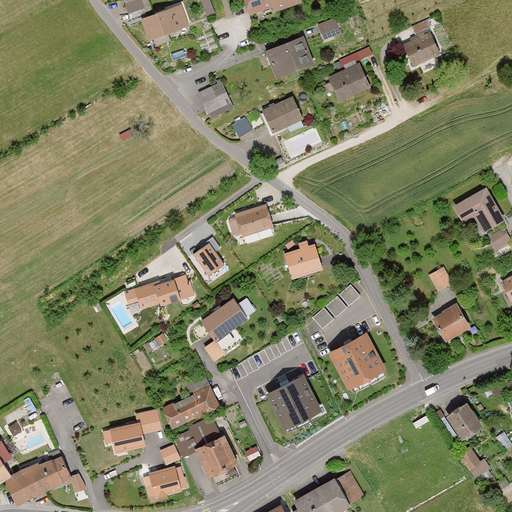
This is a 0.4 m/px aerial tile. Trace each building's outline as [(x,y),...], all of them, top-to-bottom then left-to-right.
[(151,10),(147,0),(124,0),(130,17),(151,10)] [(242,0),(248,15),(272,8),(273,13),(304,3),(303,0),(242,0)] [(190,25),(181,2),(141,18),(150,41),(190,25)] [(323,40),(342,33),(336,16),(317,24),(323,40)] [(403,43),(413,66),(441,54),(431,32),(403,43)] [(276,77),(314,63),(304,37),(266,51),(276,77)] [(341,57),(343,65),(373,53),(370,46),(341,57)] [(337,100),(370,86),(360,62),(326,76),(337,100)] [(233,105),(222,82),(198,94),(209,116),(233,105)] [(269,134),(305,118),(294,95),(259,110),(269,134)] [(248,117),(234,125),(242,139),(256,131),(248,117)] [(484,231),(505,219),(486,186),(452,205),(462,223),(475,215),(484,231)] [(246,240),(279,230),(271,204),(238,213),(246,240)] [(496,248),(511,240),(504,227),(489,236),(496,248)] [(193,251),(208,274),(226,263),(216,248),(220,245),(215,237),(193,251)] [(327,272),(319,245),(287,254),(295,282),(327,272)] [(428,275),(437,291),(453,283),(444,267),(428,275)] [(160,305),(195,294),(190,280),(188,281),(186,273),(153,284),(153,282),(124,291),(128,304),(138,301),(141,308),(159,302),(160,305)] [(511,274),(500,281),(511,301),(511,300),(511,274)] [(313,316),(324,327),(361,293),(351,282),(313,316)] [(216,342),(249,319),(234,297),(200,320),(216,342)] [(446,340),(470,326),(457,303),(432,318),(446,340)] [(367,333),(331,351),(350,389),(386,371),(367,333)] [(266,392),(285,428),(321,409),(302,373),(266,392)] [(172,429),(220,408),(210,385),(162,406),(172,429)] [(466,401),(445,416),(463,441),(484,427),(466,401)] [(139,421),(110,427),(115,452),(145,445),(139,421)] [(209,477),(241,461),(225,431),(194,447),(209,477)] [(0,481),(11,474),(4,462),(12,456),(1,439),(0,439),(0,481)] [(166,462),(182,457),(176,442),(161,447),(166,462)] [(249,457),(260,454),(258,446),(247,449),(249,457)] [(459,454),(475,477),(490,467),(484,457),(480,460),(470,446),(459,454)] [(5,479),(17,505),(71,478),(70,475),(61,454),(39,463),(38,461),(22,468),(5,479)] [(175,465),(148,473),(155,496),(182,488),(175,465)] [(86,488),(79,472),(70,475),(71,478),(75,492),(86,488)] [(300,511),(338,511),(352,504),(336,476),(293,500),(300,511)] [(289,511),(284,502),(265,511),(289,511)]
